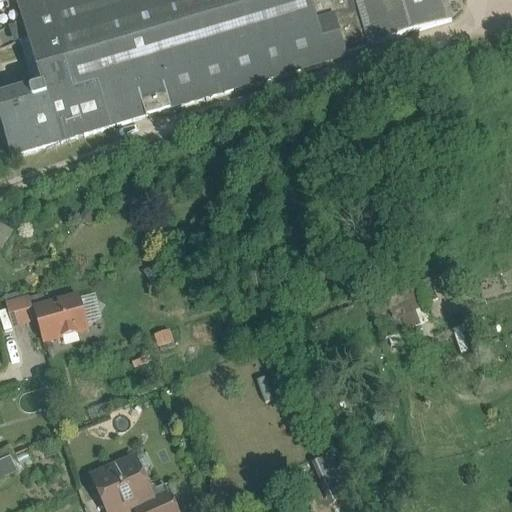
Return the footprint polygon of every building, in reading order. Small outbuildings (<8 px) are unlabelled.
[(73,93),(45,0),(15,0),(23,24),(14,27),(20,45),(21,45),(35,90),(0,100),(0,119),(12,159),(111,130),(98,86),(73,93)] [(45,0),(73,93),(98,86),(98,85),(133,75),(135,81),(283,37),(282,33),(315,23),(307,0),(45,0)] [(283,37),(135,81),(146,118),(295,74),(294,70),(369,47),(358,10),(352,12),(347,0),(307,0),(315,23),(282,33),(283,37)] [(445,0),(347,0),(352,12),(358,10),(369,47),(452,23),(445,0)] [(133,75),(98,85),(98,86),(111,130),(147,119),(146,118),(135,81),(133,75)] [(0,225),(0,245),(9,231),(0,225)] [(417,280),(371,300),(386,341),(404,335),(433,324),(426,306),(419,287),(417,280)] [(429,287),(428,283),(419,287),(426,306),(438,302),(432,286),(429,287)] [(79,298),(34,310),(37,322),(44,344),(63,339),(64,341),(68,343),(75,341),(77,338),(77,335),(88,332),(79,298)] [(29,299),(6,305),(13,329),(37,322),(34,310),(32,311),(29,299)] [(362,309),(360,306),(315,326),(319,334),(369,311),(367,307),(362,309)] [(315,326),(298,333),(303,347),(321,340),(319,334),(315,326)] [(404,335),(386,341),(388,345),(405,339),(404,335)] [(25,452),(0,463),(0,482),(33,468),(25,452)] [(134,460),(93,478),(94,482),(91,491),(95,500),(104,504),(107,511),(130,511),(135,510),(152,502),(149,495),(134,460)] [(226,499),(226,486),(212,486),(212,499),(226,499)] [(152,502),(135,510),(136,511),(175,511),(165,488),(149,495),(152,502)]
